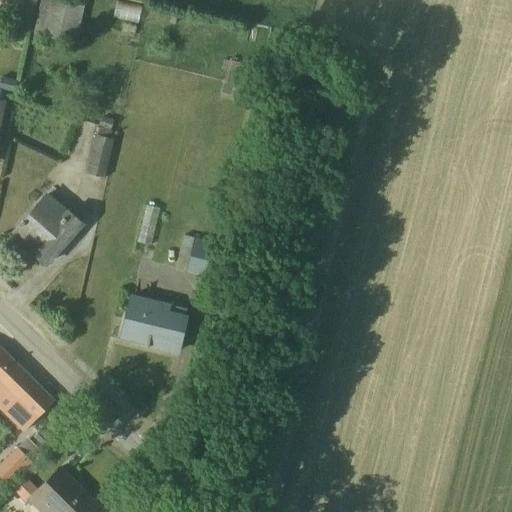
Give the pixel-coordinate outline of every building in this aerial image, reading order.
[(10,33),(26,36),(34,0),(7,0),(7,3),(16,5),(10,33)] [(83,7),(52,0),(39,0),(32,35),(74,45),(83,7)] [(0,77),(0,89),(12,93),(15,81),(0,77)] [(111,121),(100,118),(96,136),(95,136),(85,174),(103,179),(112,140),(109,139),(111,131),(109,131),(111,121)] [(82,223),(47,194),(12,232),(27,246),(30,243),(35,247),(31,252),(45,265),(82,223)] [(136,243),(149,246),(158,210),(152,208),(153,203),(148,202),(147,207),(145,206),(136,243)] [(210,243),(182,236),(177,257),(188,260),(184,274),(201,278),(210,243)] [(130,295),(122,329),(147,335),(145,347),(146,347),(147,345),(176,352),(185,316),(184,315),(185,309),(130,295)] [(53,401),(0,348),(0,411),(21,433),(53,401)] [(36,452),(25,441),(17,449),(15,448),(0,463),(0,477),(9,486),(31,463),(28,460),(36,452)] [(93,511),(97,508),(58,469),(26,501),(37,511),(93,511)]
